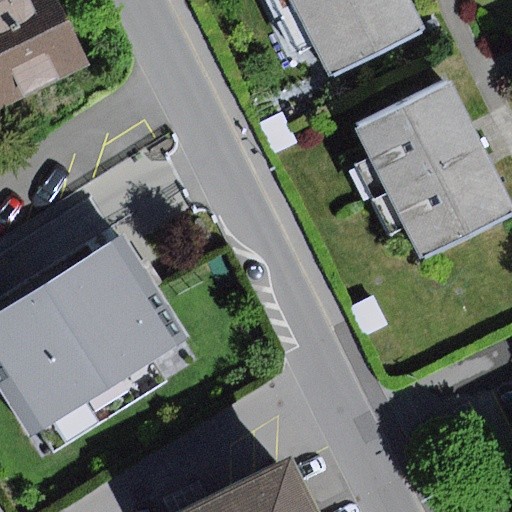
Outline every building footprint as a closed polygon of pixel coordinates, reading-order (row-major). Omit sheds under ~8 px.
[(69,0),(0,0),(0,114),(101,68),(69,0)] [(409,0),(291,0),(329,75),(424,28),(409,0)] [(444,79),(352,125),(418,256),(510,209),(444,79)] [(284,113),(261,124),(276,156),(300,145),(284,113)] [(124,236),(0,313),(0,388),(31,439),(189,341),(124,236)] [(375,297),(353,307),(367,337),(389,326),(375,297)] [(324,511),(299,460),(193,511),(324,511)] [(199,482),(164,499),(170,511),(179,511),(207,498),(199,482)]
